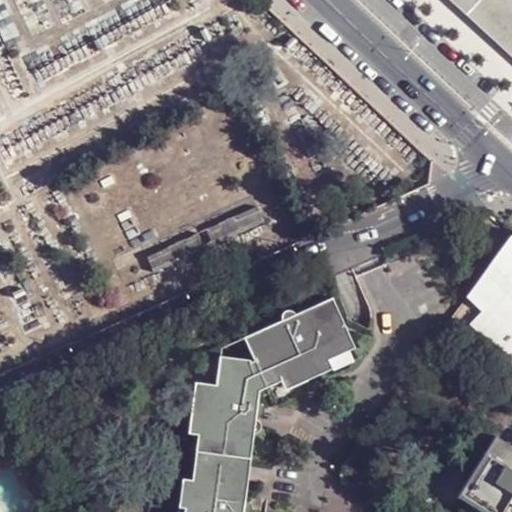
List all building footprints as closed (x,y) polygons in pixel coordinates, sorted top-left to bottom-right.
[(511,0),(464,0),(511,46),(511,0)] [(511,234),(503,248),(511,256),(511,234)] [(511,256),(503,248),(497,255),(458,309),(477,327),(511,360),(511,256)] [(249,511),(251,511),(254,507),(252,501),(247,498),(254,434),(259,432),(262,427),(260,422),(255,419),(256,417),(260,415),(263,411),(261,405),(257,402),(259,391),(288,378),(327,360),(354,348),(331,297),(295,313),(294,312),(289,309),(284,310),(280,314),(280,320),(241,338),(252,360),(248,362),(249,358),(220,355),(216,385),(204,383),(199,435),(194,479),(190,511),(249,511)] [(460,346),(477,327),(458,309),(443,331),(460,346)] [(429,330),(420,342),(428,348),(437,336),(429,330)] [(327,360),(288,378),(293,386),(331,368),(327,360)] [(194,383),(189,434),(199,435),(204,383),(194,383)] [(500,511),(511,511),(511,445),(496,436),(462,489),(500,511)] [(190,511),(194,479),(184,479),(181,511),(190,511)] [(500,511),(462,489),(458,496),(483,511),(500,511)]
